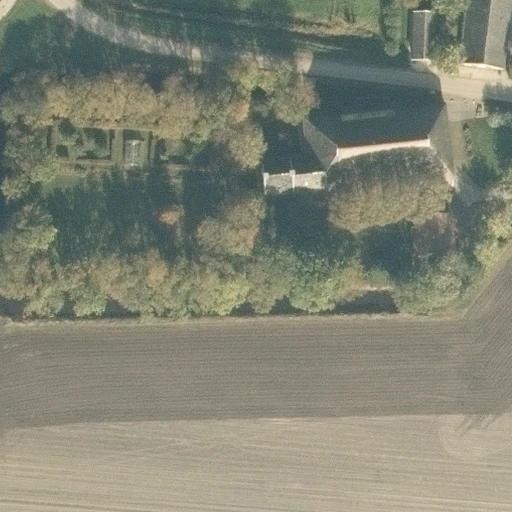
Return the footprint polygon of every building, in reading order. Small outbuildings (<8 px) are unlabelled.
[(468,0),(460,66),(502,71),(510,0),(468,0)] [(433,15),(414,15),(412,61),(431,62),(433,15)] [(302,116),(306,158),(260,164),(264,197),(333,189),(334,200),(452,187),(442,101),(302,116)] [(452,255),(448,217),(423,219),(426,258),(452,255)] [(213,269),(212,251),(179,251),(179,269),(213,269)]
